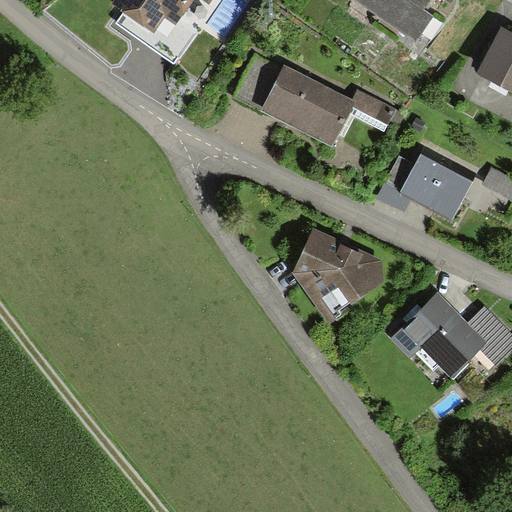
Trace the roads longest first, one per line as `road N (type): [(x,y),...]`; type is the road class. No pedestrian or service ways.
road 1 (residential): [(422,511),(206,210),(193,165),(201,143)]
road 2 (residential): [(201,143),(511,288)]
road 3 (track): [(0,297),(175,511)]
road 4 (residential): [(2,0),(201,143)]
